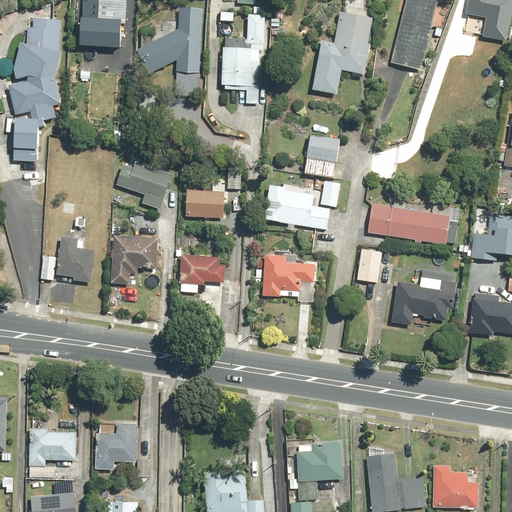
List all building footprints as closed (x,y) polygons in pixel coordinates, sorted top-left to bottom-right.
[(91,0),(91,2),(86,1),(83,47),(126,49),(128,0),(91,0)] [(441,0),(409,0),(393,64),(423,71),(441,0)] [(485,20),(482,39),(506,44),(511,10),(511,0),(468,0),(466,17),(485,20)] [(337,44),(325,41),(315,92),(339,97),(344,72),(367,76),(378,19),(358,15),(359,8),(348,6),(346,13),(344,12),(337,44)] [(266,52),(268,16),(263,16),(264,7),(256,7),(256,16),(251,16),(250,42),(229,42),(228,49),(225,49),(224,87),(228,87),(228,91),(250,92),(250,105),(260,106),(263,52),(266,52)] [(143,27),(142,50),(139,51),(151,75),(179,62),(179,73),(178,96),(201,97),(202,74),(205,10),(181,9),(181,20),(169,20),(164,28),(143,27)] [(16,74),(18,81),(30,80),(31,82),(12,87),(19,116),(33,112),(35,121),(18,120),(16,162),(42,163),(43,127),(62,123),(57,107),(65,105),(59,79),(65,54),(63,54),(64,21),(30,20),(29,45),(24,44),(16,74)] [(456,81),(439,73),(428,95),(472,115),(490,74),(464,62),(456,81)] [(342,138),(311,135),(308,175),(338,178),(342,138)] [(392,161),(390,172),(420,178),(422,166),(392,161)] [(136,168),(127,165),(119,186),(147,196),(144,205),(163,211),(175,176),(138,162),(136,168)] [(244,166),(230,165),(229,189),(243,190),(244,166)] [(342,184),(326,182),(323,205),(339,207),(342,184)] [(331,230),(332,208),(317,208),(318,193),(288,192),(289,187),(269,186),(268,221),(275,222),(275,223),(282,223),(282,225),(298,225),(298,227),(306,227),(306,229),(331,230)] [(227,192),(191,190),(190,218),(226,220),(227,192)] [(459,246),(462,208),(394,202),(394,207),(373,205),(371,235),(390,237),(390,240),(459,246)] [(491,235),(475,234),(473,260),(488,261),(489,255),(500,255),(500,258),(511,258),(511,215),(491,214),(491,235)] [(113,284),(131,286),(132,273),(139,274),(140,270),(159,271),(161,240),(117,236),(113,284)] [(77,281),(93,282),(96,251),(86,250),(87,240),(63,238),(62,257),(46,255),(44,280),(59,282),(60,277),(77,278),(77,281)] [(386,254),(364,251),(360,281),(392,284),(394,265),(384,263),(386,254)] [(184,254),(183,294),(201,294),(201,287),(208,287),(208,283),(228,284),(229,266),(223,266),(223,259),(213,258),(214,255),(184,254)] [(286,256),(267,255),(266,297),(283,298),(283,297),(299,298),(299,303),(316,303),(317,263),(299,262),(299,256),(286,255),(286,256)] [(415,285),(400,283),(395,324),(414,326),(415,318),(440,321),(440,320),(449,322),(450,311),(455,311),(459,283),(457,283),(458,274),(417,269),(415,285)] [(502,296),(476,294),(472,335),(497,337),(497,334),(511,335),(511,303),(502,302),(502,296)] [(0,451),(7,452),(10,399),(0,399),(0,451)] [(32,423),(31,462),(46,462),(46,458),(78,458),(79,424),(32,423)] [(101,433),(99,433),(98,469),(117,469),(118,461),(140,462),(140,477),(151,478),(153,444),(139,444),(140,424),(119,424),(119,429),(101,428),(101,433)] [(345,481),(344,443),(314,445),(314,452),(298,453),(299,474),(292,475),(293,491),(300,491),(300,501),(321,500),(320,482),(345,481)] [(402,480),(399,454),(370,456),(374,511),(392,511),(429,509),(426,478),(402,480)] [(453,467),(437,467),(435,508),(480,510),(481,483),(471,483),(472,473),(453,472),(453,467)] [(250,470),(209,470),(209,511),(265,511),(265,501),(250,501),(250,470)] [(9,488),(8,493),(14,493),(15,478),(5,478),(4,488),(9,488)] [(78,511),(77,493),(34,497),(35,511),(78,511)] [(112,499),(111,511),(138,511),(139,499),(112,499)] [(313,511),(313,503),(292,503),(292,511),(313,511)]
